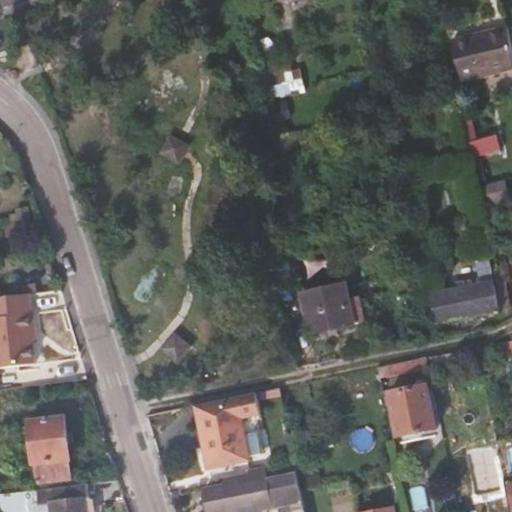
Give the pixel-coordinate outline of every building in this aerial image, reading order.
[(511,70),(511,47),(508,29),(454,42),(462,82),(511,70)] [(305,90),(299,72),(291,74),(286,61),(261,68),(278,124),(289,120),(283,97),(305,90)] [(504,153),(499,137),(480,142),(474,119),(460,123),(482,211),(492,207),(480,159),(504,153)] [(171,136),(161,151),(177,162),(187,147),(171,136)] [(296,285),(286,249),(267,255),(277,289),(296,285)] [(511,306),(507,280),(498,282),(494,282),(489,253),(476,256),(482,284),(432,295),(440,326),(511,311),(511,306)] [(368,323),(363,305),(354,306),(349,287),(304,296),(312,335),(368,323)] [(36,345),(35,331),(33,316),(0,319),(0,369),(36,366),(33,345),(36,345)] [(464,366),(462,352),(429,359),(432,370),(432,373),(464,366)] [(432,370),(429,359),(380,369),(382,380),(432,370)] [(438,430),(430,388),(391,396),(400,438),(438,430)] [(253,461),(244,418),(248,416),(244,399),(198,409),(211,470),(253,461)] [(72,482),(65,419),(28,424),(36,486),(72,482)] [(306,511),(299,475),(270,481),(268,471),(250,474),(251,477),(228,481),(230,490),(209,495),(212,511),(253,511),(274,507),(275,511),(283,510),(283,511),(306,511)] [(87,511),(86,502),(91,501),(90,485),(38,491),(40,507),(50,507),(51,511),(87,511)] [(34,511),(32,490),(0,492),(0,494),(1,511),(34,511)]
